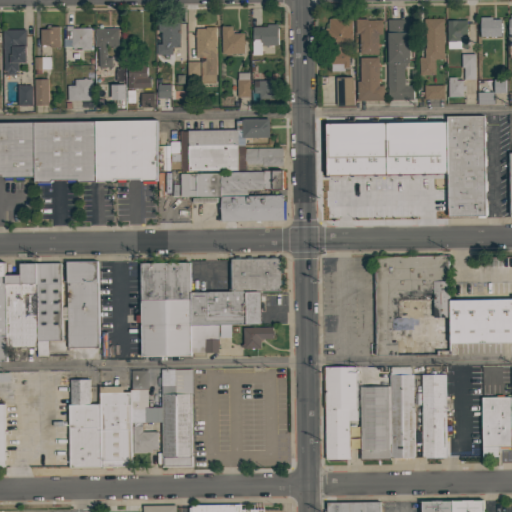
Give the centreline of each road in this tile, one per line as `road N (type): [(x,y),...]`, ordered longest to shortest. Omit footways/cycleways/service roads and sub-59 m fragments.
road 1 (residential): [(511,483),(0,492)]
road 2 (residential): [(306,240),(0,244)]
road 3 (residential): [(306,240),(310,511)]
road 4 (residential): [(306,240),(302,0)]
road 5 (residential): [(511,236),(306,240)]
